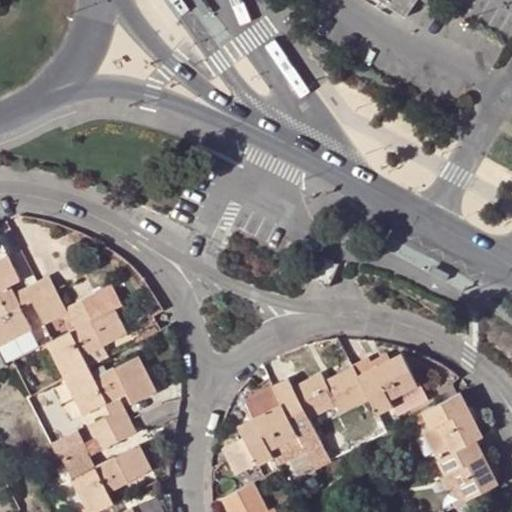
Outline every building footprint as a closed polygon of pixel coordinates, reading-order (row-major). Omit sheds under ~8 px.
[(414,0),(381,0),(404,15),(414,0)] [(318,252),(305,276),(325,286),(338,262),(318,252)] [(0,344),(31,329),(20,305),(14,291),(10,283),(19,278),(7,255),(0,258),(0,344)] [(35,281),(52,318),(61,314),(66,312),(64,308),(47,275),(35,281)] [(24,287),(30,300),(42,323),(52,318),(35,281),(24,287)] [(24,287),(14,291),(20,305),(30,300),(24,287)] [(64,308),(66,312),(61,314),(69,331),(91,320),(81,300),(64,308)] [(91,320),(69,331),(50,340),(44,343),(64,379),(89,367),(83,355),(103,345),(127,333),(114,309),(91,320)] [(151,321),(148,316),(136,321),(139,327),(151,321)] [(47,335),(42,323),(37,325),(43,336),(47,335)] [(136,344),(156,334),(153,327),(133,338),(136,344)] [(89,367),(109,357),(103,345),(83,355),(89,367)] [(377,412),(392,405),(389,397),(417,383),(401,352),(390,357),(388,354),(373,362),(369,359),(354,367),(369,396),(377,412)] [(103,404),(119,396),(126,392),(132,403),(155,391),(136,355),(93,376),(89,367),(64,379),(81,414),(103,404)] [(287,376),(273,383),(298,433),(303,444),(315,467),(331,459),(311,420),(337,407),(340,412),(369,396),(354,367),(325,382),(321,374),(294,388),(287,376)] [(417,383),(389,397),(392,405),(396,414),(427,399),(419,382),(417,383)] [(298,433),(273,383),(242,399),(253,419),(238,426),(244,437),(222,448),(237,475),(274,456),(275,458),(275,459),(303,444),(298,433)] [(430,428),(424,431),(438,460),(475,440),(482,437),(460,393),(456,395),(422,412),(430,428)] [(124,407),(119,396),(103,404),(109,414),(124,407)] [(124,407),(109,414),(87,425),(93,438),(130,420),(124,407)] [(83,442),(90,454),(136,431),(130,420),(93,438),(83,442)] [(441,475),(456,504),(467,499),(492,486),(497,483),(475,440),(438,460),(425,466),(432,480),(441,475)] [(95,466),(90,454),(83,442),(58,454),(71,479),(95,466)] [(95,466),(71,479),(87,511),(93,511),(113,502),(107,490),(152,468),(140,444),(95,466)] [(170,511),(170,507),(170,493),(160,493),(154,481),(127,495),(132,507),(121,511),(170,511)] [(277,511),(275,506),(266,510),(252,483),(223,498),(229,511),(277,511)]
